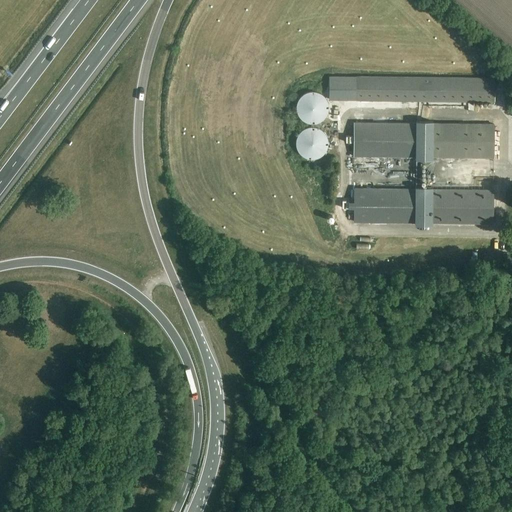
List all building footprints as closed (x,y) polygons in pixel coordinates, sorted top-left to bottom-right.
[(494,102),(495,78),(356,77),(356,101),(494,102)] [(297,104),(297,107),(297,109),(297,111),(298,113),(299,115),(300,117),(302,118),(304,120),(305,121),(307,122),(310,122),(312,123),(314,123),(316,122),(318,122),(320,121),(322,120),(324,118),(325,117),(327,115),(328,113),(328,111),(329,109),(329,107),(329,104),(328,102),(328,100),(327,98),(325,96),(324,95),(322,93),(320,92),(318,91),(316,91),(314,90),(312,90),(310,91),(307,91),(305,92),(304,93),(302,95),(300,96),(299,98),(298,100),(297,102),(297,104)] [(432,125),(432,123),(416,123),(416,124),(356,123),(355,155),(415,156),(415,159),(432,159),(432,157),(492,158),(493,126),(432,125)] [(297,140),(296,142),(297,144),(297,146),(298,149),(299,151),(300,152),(302,154),(303,155),(305,157),(307,157),(309,158),(312,158),(314,158),(316,158),(318,157),(320,157),(322,155),(324,154),(325,152),(327,151),(328,149),(328,146),(329,144),(329,142),(329,140),(328,138),(328,136),(327,134),(325,132),(324,130),(322,129),(320,128),(318,127),(316,126),(314,126),(312,126),(309,126),(307,127),(305,128),(303,129),(302,130),(300,132),(299,134),(298,136),(297,138),(297,140)] [(496,196),(506,195),(505,183),(495,184),(496,196)] [(432,190),(432,188),(414,188),(414,190),(354,189),(354,222),(414,223),(414,225),(431,225),(431,223),(492,224),(493,191),(432,190)] [(507,264),(507,253),(484,253),(484,264),(507,264)]
